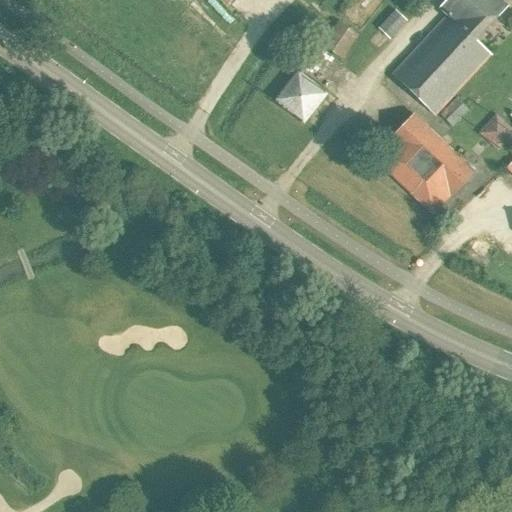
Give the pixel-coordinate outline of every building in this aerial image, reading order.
[(392,76),(435,116),(490,56),(473,40),(504,6),(497,0),(448,0),(439,11),(446,17),(392,76)] [(388,40),(404,22),(395,13),(378,31),(388,40)] [(340,61),(356,37),(337,25),(322,48),(340,61)] [(275,103),(304,125),(326,96),(298,74),(275,103)] [(439,115),(451,127),(468,111),(456,99),(439,115)] [(497,151),(511,135),(511,128),(496,114),(478,133),(497,151)] [(414,116),(374,159),(432,215),(449,196),(451,197),(474,172),(414,116)]
